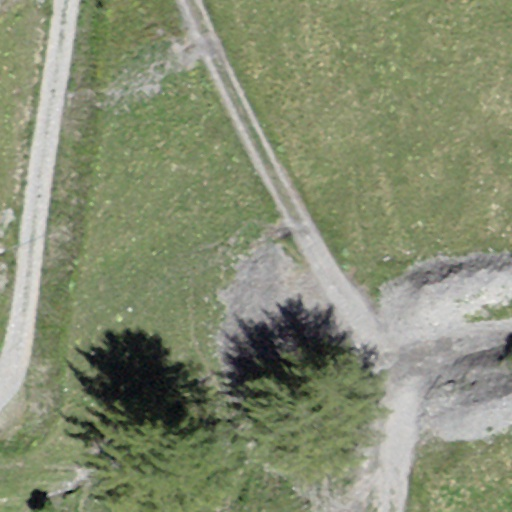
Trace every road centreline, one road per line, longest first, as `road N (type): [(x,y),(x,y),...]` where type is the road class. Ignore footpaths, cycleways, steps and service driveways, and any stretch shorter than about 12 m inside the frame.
road 1 (track): [(185,0),(326,273),(403,379),(394,511)]
road 2 (track): [(0,368),(13,337),(63,0)]
